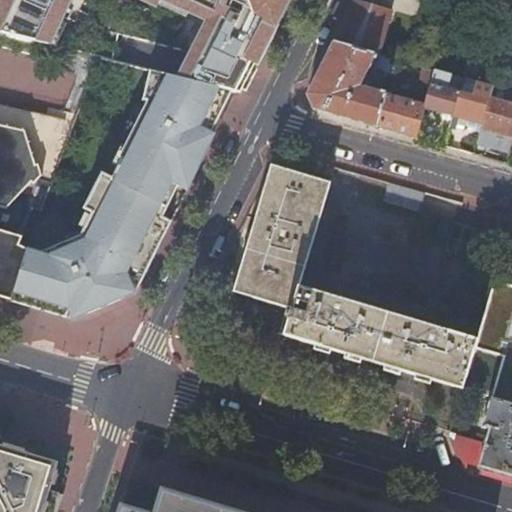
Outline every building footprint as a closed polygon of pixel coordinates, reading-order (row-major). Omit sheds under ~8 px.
[(211,23),(182,81),(226,93),(232,94),(241,97),(260,58),(288,0),(4,0),(0,9),(0,36),(28,43),(50,48),(71,0),(161,0),(163,1),(211,23)] [(447,27),(453,8),(424,0),(423,0),(418,19),(447,27)] [(389,12),(355,2),(335,43),(373,54),(389,12)] [(373,54),(335,43),(329,55),(308,97),(313,110),(377,128),(386,94),(360,87),(368,64),(392,75),(396,60),(373,54)] [(424,111),(434,72),(424,68),(415,102),(386,94),(377,128),(405,136),(416,139),(424,111)] [(182,81),(150,72),(144,101),(149,102),(148,104),(152,107),(149,114),(147,113),(114,180),(87,236),(43,255),(29,251),(13,303),(75,323),(105,309),(136,296),(153,262),(165,238),(156,234),(163,220),(174,198),(179,187),(188,192),(203,162),(202,162),(205,155),(214,137),(212,136),(206,133),(226,93),(182,81)] [(453,119),(460,94),(447,90),(451,76),(434,72),(424,111),(453,119)] [(482,85),(480,84),(476,83),(472,97),(460,94),(453,119),(458,120),(456,126),(466,129),(468,123),(483,128),(494,88),(482,85)] [(510,93),(494,88),(483,128),(478,145),(483,146),(508,154),(511,140),(511,139),(511,105),(509,105),(511,93),(510,93)] [(226,93),(206,133),(212,136),(232,94),(226,93)] [(0,209),(5,211),(33,186),(34,187),(42,179),(38,168),(45,139),(0,127),(0,209)] [(300,288),(300,286),(331,184),(273,167),(256,223),(243,266),(235,294),(288,310),(286,318),(291,320),(300,288)] [(88,232),(114,180),(103,175),(86,210),(91,213),(83,230),(88,232)] [(426,193),(388,182),(382,201),(419,211),(422,202),(426,193)] [(440,217),(434,242),(446,245),(452,221),(440,217)] [(511,217),(510,217),(501,246),(511,248),(511,258),(511,260),(511,259),(511,217)] [(0,232),(0,299),(13,303),(29,251),(29,249),(22,246),(24,240),(0,232)] [(511,271),(498,267),(477,341),(463,390),(490,398),(511,403),(511,271)] [(300,288),(291,320),(285,338),(331,351),(421,377),(463,390),(477,341),(445,331),(446,325),(424,318),(422,324),(359,307),(359,308),(357,307),(357,306),(359,299),(336,292),(334,297),(334,299),(300,288)] [(511,403),(490,398),(481,427),(490,430),(487,439),(486,444),(479,468),(509,478),(511,476),(511,403)] [(470,466),(479,468),(486,444),(461,437),(458,445),(470,466)] [(0,511),(55,511),(60,495),(50,491),(56,471),(53,464),(37,459),(39,452),(0,440),(0,511)] [(64,485),(56,471),(50,491),(60,495),(64,485)] [(239,511),(164,489),(156,511),(142,511),(121,506),(118,511),(239,511)]
